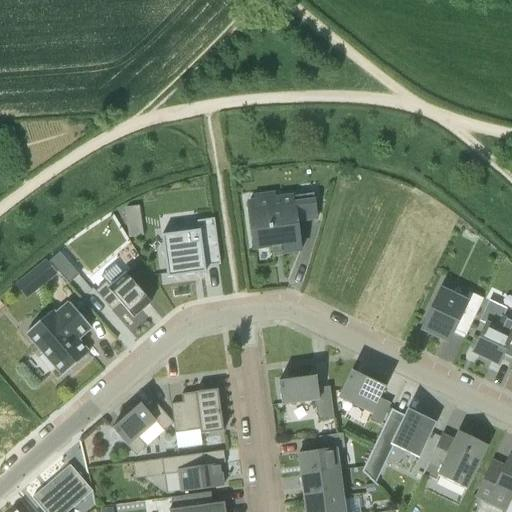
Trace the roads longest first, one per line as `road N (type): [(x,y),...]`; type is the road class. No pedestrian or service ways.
road 1 (track): [(118,133),(208,106),(333,96),(409,105),(511,136)]
road 2 (residential): [(240,315),(175,336),(0,489)]
road 3 (residential): [(511,416),(310,321),(270,311),(240,315)]
road 4 (track): [(511,176),(283,0)]
road 5 (unclassified): [(240,315),(208,106)]
road 6 (residential): [(240,315),(264,511)]
road 7 (track): [(255,0),(118,133)]
road 8 (track): [(0,209),(118,133)]
